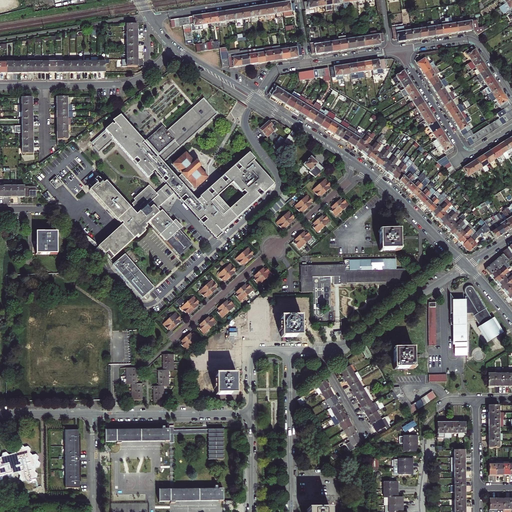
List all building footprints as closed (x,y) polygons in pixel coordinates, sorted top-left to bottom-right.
[(307,0),(308,2),(304,3),(305,10),(317,8),(315,0),(307,0)] [(323,0),(325,7),(326,11),(334,10),(333,5),(332,0),(323,0)] [(340,0),(341,4),(342,9),(350,7),(349,3),(349,0),(340,0)] [(511,0),(510,0),(505,3),(498,8),(503,15),(506,12),(508,16),(511,13),(511,0)] [(290,2),(281,3),(283,13),(295,11),(294,4),(290,5),(290,2)] [(281,3),(273,5),(274,14),(283,13),(281,3)] [(481,3),(473,6),(475,12),(483,9),(481,3)] [(273,5),(265,6),(266,16),(274,14),(273,5)] [(257,7),(259,17),(266,16),(265,6),(257,7)] [(257,7),(249,8),(250,18),(259,17),(257,7)] [(250,18),(249,8),(241,10),(242,19),(250,18)] [(242,19),(241,10),(233,11),(234,21),(242,19)] [(233,11),(225,12),(226,22),(234,21),(233,11)] [(216,13),(218,23),(226,22),(225,12),(216,13)] [(210,25),(218,23),(216,13),(208,15),(210,25)] [(210,25),(208,15),(200,16),(202,26),(210,25)] [(195,32),(194,27),(202,26),(200,16),(189,18),(190,25),(191,29),(191,32),(195,32)] [(451,17),(448,18),(450,34),(453,34),(458,33),(456,23),(452,23),(451,17)] [(446,24),(441,25),(443,36),(450,34),(448,18),(445,18),(446,24)] [(463,22),(465,32),(473,31),(477,35),(483,32),(482,27),(478,28),(476,20),(463,22)] [(463,22),(456,23),(458,33),(465,32),(463,22)] [(441,25),(434,26),(436,37),(443,36),(441,25)] [(427,27),(428,38),(436,37),(434,26),(427,27)] [(406,41),(404,29),(404,27),(392,28),(394,40),(398,40),(398,42),(406,41)] [(419,28),(421,39),(428,38),(427,27),(419,28)] [(413,40),(412,30),(411,28),(404,29),(406,41),(413,40)] [(421,39),(419,28),(412,30),(413,40),(421,39)] [(372,46),(381,45),(380,43),(384,42),(383,34),(379,34),(379,35),(377,36),(376,32),(370,33),(371,37),(372,46)] [(340,51),(348,50),(347,40),(346,37),(338,38),(339,41),(340,51)] [(372,46),(371,37),(363,38),(365,48),(372,46)] [(357,49),(365,48),(363,38),(355,39),(357,49)] [(347,40),(348,50),(351,50),(357,49),(355,39),(347,40)] [(322,44),(324,54),(332,53),(330,43),(330,41),(323,42),(324,44),(322,44)] [(339,41),(330,43),(332,53),(340,51),(339,41)] [(314,44),(310,45),(312,54),(316,54),(316,55),(324,54),(322,44),(314,45),(314,44)] [(302,56),(300,45),(297,46),(297,45),(288,47),(288,49),(290,59),(298,58),(298,57),(302,56)] [(279,46),(271,47),(274,62),(281,60),(280,50),(279,46)] [(271,47),(264,48),(266,63),(274,62),(271,47)] [(257,64),(266,63),(264,48),(255,49),(257,64)] [(471,62),(479,57),(475,50),(474,51),(472,48),(465,52),(471,62)] [(255,49),(247,50),(249,65),(257,64),(255,49)] [(281,60),(290,59),(288,49),(280,50),(281,60)] [(230,68),(242,67),(239,52),(239,50),(227,52),(228,56),(228,59),(229,63),(229,67),(230,68)] [(247,50),(239,52),(242,67),(249,65),(247,50)] [(483,63),(479,57),(471,62),(475,69),(483,63)] [(425,58),(417,63),(423,74),(436,66),(433,62),(429,64),(426,58),(425,58)] [(385,60),(371,62),(372,71),(373,77),(377,76),(382,75),(382,70),(386,69),(385,60)] [(364,63),(365,73),(372,71),(371,62),(364,63)] [(366,78),(365,73),(364,63),(356,64),(359,79),(366,78)] [(486,67),(483,63),(475,69),(476,71),(474,73),(476,77),(487,70),(486,67)] [(359,79),(356,64),(353,65),(349,65),(351,75),(351,80),(359,79)] [(351,75),(349,65),(342,66),(343,76),(351,75)] [(343,76),(342,66),(330,68),(332,79),(335,78),(338,78),(339,82),(339,83),(340,84),(342,84),(344,83),(343,76)] [(427,80),(437,74),(441,72),(437,66),(436,66),(423,74),(426,78),(427,80)] [(487,70),(476,77),(478,80),(476,81),(478,84),(483,81),(491,76),(487,70)] [(396,77),(400,83),(408,78),(404,71),(396,77)] [(431,87),(440,81),(442,81),(437,74),(427,80),(431,87)] [(491,76),(483,81),(487,88),(495,82),(491,76)] [(408,78),(400,83),(404,89),(412,84),(410,82),(408,78)] [(435,93),(444,88),(440,81),(431,87),(435,93)] [(495,82),(487,88),(491,94),(499,89),(495,82)] [(412,84),(404,89),(400,91),(404,98),(408,96),(416,91),(412,84)] [(268,94),(279,101),(284,92),(273,86),(268,94)] [(448,86),(444,88),(435,93),(440,100),(452,92),(448,86)] [(499,89),(491,94),(487,96),(491,103),(495,100),(503,95),(499,89)] [(416,91),(408,96),(412,102),(420,97),(416,91)] [(279,101),(286,105),(291,97),(284,92),(279,101)] [(440,100),(444,106),(453,100),(450,95),(453,93),(452,92),(440,100)] [(291,97),(286,105),(292,109),(298,101),(299,99),(292,95),(291,97)] [(503,110),(510,106),(503,95),(495,100),(502,111),(503,110)] [(420,97),(412,102),(416,108),(424,103),(420,97)] [(298,101),(292,109),(300,114),(307,101),(302,98),(300,102),(298,101)] [(453,100),(444,106),(448,112),(458,106),(454,99),(453,100)] [(152,174),(155,172),(167,185),(157,194),(150,186),(134,200),(135,201),(132,204),(134,206),(131,209),(107,182),(104,184),(98,177),(96,179),(99,183),(95,187),(92,183),(89,185),(92,189),(123,225),(99,246),(106,254),(107,253),(112,259),(139,236),(140,237),(147,231),(145,230),(149,227),(147,224),(150,222),(179,254),(192,243),(180,230),(182,228),(179,225),(177,226),(163,210),(160,206),(174,194),(216,243),(223,237),(222,235),(275,188),(254,164),(256,162),(249,155),(197,202),(188,192),(193,187),(195,190),(208,178),(199,169),(201,167),(196,161),(194,163),(186,153),(173,165),(181,174),(176,179),(164,165),(220,116),(205,100),(168,133),(163,128),(145,143),(121,115),(113,121),(115,124),(114,125),(113,124),(106,130),(106,131),(92,144),(95,147),(94,147),(100,154),(115,141),(149,179),(154,175),(152,174)] [(300,114),(306,118),(314,106),(312,105),(313,103),(308,100),(307,101),(300,114)] [(416,108),(420,115),(428,109),(426,107),(424,103),(416,108)] [(306,118),(313,122),(321,110),(322,109),(315,104),(314,106),(306,118)] [(458,106),(448,112),(452,119),(460,113),(463,112),(459,105),(458,106)] [(428,109),(420,115),(424,121),(432,116),(428,109)] [(321,110),(313,122),(320,126),(329,113),(325,111),(324,113),(321,110)] [(327,131),(335,118),(335,117),(329,113),(320,126),(327,131)] [(460,113),(452,119),(454,122),(456,125),(464,120),(460,113)] [(432,116),(424,121),(428,127),(436,122),(434,119),(432,116)] [(464,120),(456,125),(463,136),(464,135),(471,131),(466,123),(470,120),(468,117),(464,120)] [(334,135),(342,122),(335,118),(327,131),(334,135)] [(260,129),(265,135),(267,137),(275,130),(273,128),(269,122),(260,129)] [(349,126),(342,122),(334,135),(341,139),(348,128),(349,126)] [(436,122),(428,127),(432,134),(440,128),(436,122)] [(355,132),(348,128),(341,139),(348,143),(353,135),(355,132)] [(440,128),(432,134),(436,140),(444,135),(440,128)] [(285,154),(299,136),(292,131),(286,138),(282,135),(274,145),(285,154)] [(464,135),(467,139),(470,137),(473,135),(474,135),(471,131),(464,135)] [(68,133),(57,133),(57,140),(58,145),(65,145),(65,140),(68,140),(68,133)] [(373,133),(371,136),(359,151),(363,154),(370,146),(368,145),(375,135),(373,133)] [(360,140),(354,147),(359,151),(371,136),(369,134),(367,137),(366,136),(362,141),(360,140)] [(353,135),(348,143),(354,147),(360,140),(353,135)] [(436,140),(440,146),(448,141),(444,135),(436,140)] [(372,161),(382,149),(380,147),(387,139),(384,137),(378,144),(377,146),(368,158),(372,161)] [(448,141),(440,146),(447,156),(455,151),(448,141)] [(497,147),(502,155),(509,151),(504,143),(497,147)] [(368,158),(377,146),(375,144),(372,148),(370,146),(363,154),(368,158)] [(384,150),(382,149),(372,161),(377,165),(389,148),(386,146),(384,150)] [(392,154),(393,153),(390,152),(393,148),(391,147),(389,148),(377,165),(381,168),(392,154)] [(502,155),(497,147),(490,151),(496,160),(502,155)] [(392,154),(381,168),(385,172),(399,154),(400,153),(398,151),(394,156),(392,154)] [(496,160),(490,151),(483,155),(489,164),(496,160)] [(385,172),(390,175),(400,162),(398,161),(401,156),(399,154),(385,172)] [(489,164),(483,155),(480,158),(476,160),(482,168),(489,164)] [(316,177),(325,169),(314,156),(305,163),(311,170),(310,171),(316,177)] [(394,178),(399,182),(405,173),(403,172),(409,165),(408,164),(412,158),(411,157),(408,161),(394,178)] [(448,159),(446,157),(437,162),(438,163),(439,165),(448,159)] [(400,162),(390,175),(394,178),(408,161),(405,159),(402,164),(400,162)] [(448,159),(439,165),(440,166),(442,167),(442,168),(450,163),(448,159)] [(482,168),(476,160),(469,164),(475,173),(482,168)] [(475,173),(469,164),(462,169),(468,177),(475,173)] [(399,182),(403,186),(412,176),(415,171),(416,170),(411,166),(405,173),(399,182)] [(403,186),(407,190),(416,180),(420,175),(415,171),(412,176),(403,186)] [(416,180),(407,190),(411,194),(421,184),(425,179),(426,177),(423,175),(418,182),(416,180)] [(319,185),(326,192),(330,188),(328,186),(330,184),(326,179),(319,185)] [(421,184),(411,194),(415,198),(423,189),(429,183),(429,182),(425,179),(421,184)] [(429,183),(423,189),(427,193),(433,187),(429,183)] [(319,194),(321,196),(326,192),(319,185),(313,190),(317,196),(319,194)] [(36,186),(17,186),(18,198),(29,197),(28,190),(38,190),(36,186)] [(423,205),(431,197),(429,195),(435,189),(433,187),(427,193),(419,201),(423,205)] [(423,189),(415,198),(419,201),(427,193),(423,189)] [(431,197),(423,205),(427,209),(441,196),(436,191),(431,197)] [(307,195),(301,201),(308,208),(312,204),(310,202),(312,201),(307,195)] [(441,196),(427,209),(431,213),(446,199),(441,195),(441,196)] [(275,214),(286,204),(281,199),(270,209),(275,214)] [(340,199),(336,203),(342,211),(349,205),(344,200),(342,202),(340,199)] [(446,199),(431,213),(435,217),(449,205),(450,204),(446,199)] [(301,210),(303,213),(308,208),(301,201),(295,207),(299,212),(301,210)] [(342,211),(336,203),(331,207),(333,210),(332,211),(336,216),(342,211)] [(510,230),(511,228),(511,221),(504,210),(501,204),(498,206),(507,220),(504,222),(510,230)] [(435,217),(439,221),(452,209),(449,205),(435,217)] [(439,221),(443,225),(456,213),(452,209),(439,221)] [(499,221),(497,222),(504,234),(510,230),(504,222),(497,211),(494,213),(499,221)] [(289,212),(283,217),(289,225),(294,221),(292,219),(294,217),(289,212)] [(456,213),(443,225),(447,229),(458,219),(456,217),(458,215),(456,213)] [(447,229),(451,233),(462,222),(466,219),(462,215),(458,219),(447,229)] [(324,218),(322,216),(317,220),(324,227),(330,222),(326,216),(324,218)] [(276,223),(279,226),(281,228),(283,227),(285,229),(289,225),(283,217),(276,223)] [(504,234),(497,222),(494,217),(492,218),(496,224),(493,226),(500,237),(504,234)] [(365,253),(373,253),(373,225),(373,218),(364,218),(365,253)] [(324,227),(317,220),(313,224),(315,226),(313,228),(318,233),(324,227)] [(462,230),(455,237),(459,241),(470,231),(477,224),(475,221),(464,232),(462,230)] [(462,222),(451,233),(455,237),(462,230),(461,229),(465,225),(462,222)] [(500,237),(493,226),(491,227),(488,222),(485,224),(488,229),(490,231),(495,240),(500,237)] [(482,227),(486,234),(490,231),(488,229),(485,224),(482,227)] [(380,251),(400,251),(399,230),(380,231),(380,251)] [(459,241),(463,245),(470,238),(469,237),(472,233),(470,231),(459,241)] [(306,234),(304,232),(299,236),(306,244),(312,238),(308,232),(306,234)] [(57,233),(36,233),(36,254),(57,254),(57,233)] [(306,244),(299,236),(295,240),(297,242),(294,244),(299,250),(306,244)] [(470,252),(477,245),(470,238),(463,245),(470,252)] [(99,246),(95,250),(102,257),(106,254),(99,246)] [(249,248),(242,254),(249,261),(253,257),(254,257),(252,255),(253,253),(249,248)] [(486,271),(491,277),(499,270),(511,259),(511,253),(509,249),(502,254),(503,257),(486,271)] [(107,253),(106,254),(114,264),(126,253),(125,252),(115,262),(112,259),(107,253)] [(126,253),(114,264),(145,299),(157,288),(126,253)] [(249,261),(242,254),(236,259),(241,264),(242,263),(244,265),(249,261)] [(231,264),(224,270),(231,277),(236,273),(234,271),(235,269),(231,264)] [(314,293),(314,278),(342,277),(342,283),(406,282),(405,270),(346,271),(346,265),(301,265),(301,293),(314,293)] [(507,271),(495,281),(498,285),(507,278),(504,276),(511,269),(510,267),(507,271)] [(264,268),(259,272),(266,280),(272,274),(268,269),(266,270),(264,268)] [(499,270),(491,277),(495,281),(507,271),(505,268),(501,272),(499,270)] [(224,279),(226,281),(231,277),(224,270),(218,275),(223,281),(224,279)] [(257,274),(255,276),(257,278),(255,280),(259,285),(266,280),(259,272),(257,274)] [(507,278),(498,285),(502,290),(511,281),(511,275),(511,274),(507,278)] [(212,280),(206,286),(213,294),(217,290),(215,287),(217,286),(212,280)] [(511,281),(502,290),(505,294),(511,288),(511,285),(511,281)] [(245,284),(241,288),(247,296),(254,290),(249,285),(247,287),(245,284)] [(206,295),(208,298),(213,294),(206,286),(200,292),(204,297),(206,295)] [(241,288),(237,292),(239,294),(237,296),(241,301),(247,296),(241,288)] [(455,327),(456,338),(457,338),(457,346),(458,355),(469,354),(468,315),(474,315),(483,328),(480,330),(489,344),(506,334),(497,319),(494,320),(476,290),(475,289),(473,288),(472,288),(470,289),(469,289),(468,291),(468,292),(467,293),(468,295),(470,298),(469,298),(468,298),(468,304),(468,309),(461,310),(458,304),(452,296),(453,327),(455,327)] [(195,310),(199,306),(199,305),(197,303),(199,301),(195,296),(194,296),(188,302),(195,310)] [(227,301),(222,305),(229,312),(236,306),(231,302),(229,303),(227,301)] [(188,312),(190,314),(195,310),(188,302),(181,308),(186,313),(188,312)] [(30,386),(98,386),(98,336),(108,336),(108,325),(104,325),(103,311),(42,311),(42,304),(30,304),(30,386)] [(222,305),(218,309),(220,311),(218,313),(223,318),(229,312),(222,305)] [(176,313),(170,319),(176,326),(180,322),(179,320),(181,318),(176,313)] [(209,317),(204,321),(211,328),(217,323),(213,318),(211,319),(209,317)] [(302,317),(281,318),(281,337),(302,337),(302,317)] [(170,319),(163,324),(168,330),(170,328),(172,330),(176,326),(170,319)] [(211,328),(204,321),(200,325),(202,327),(200,329),(205,334),(211,328)] [(242,326),(242,341),(266,340),(266,325),(242,326)] [(193,335),(191,333),(186,337),(192,345),(199,339),(194,334),(193,335)] [(233,365),(232,333),(223,333),(224,366),(233,365)] [(186,337),(181,341),(183,344),(182,345),(186,350),(192,345),(186,337)] [(394,351),(395,370),(415,369),(414,350),(410,350),(410,343),(402,343),(402,350),(394,351)] [(368,358),(372,356),(367,347),(363,351),(368,358)] [(165,387),(169,387),(169,371),(175,370),(174,354),(164,355),(164,371),(158,371),(159,387),(154,387),(154,403),(165,403),(165,387)] [(343,378),(345,381),(355,375),(351,367),(342,373),(344,376),(345,377),(343,378)] [(135,368),(127,369),(127,384),(132,384),(132,401),(143,401),(143,384),(138,384),(138,368),(135,368)] [(351,387),(359,382),(362,381),(358,373),(355,375),(345,381),(346,383),(348,382),(351,387)] [(236,395),(236,374),(233,375),(224,375),(216,375),(216,395),(236,395)] [(326,382),(318,386),(318,385),(315,387),(320,396),(323,394),(332,389),(330,386),(329,387),(326,382)] [(352,394),(354,396),(364,390),(359,382),(351,387),(353,391),(354,393),(352,394)] [(360,402),(371,396),(367,388),(364,390),(354,396),(355,399),(357,398),(360,402)] [(332,389),(323,394),(327,402),(335,397),(332,392),(334,391),(332,389)] [(360,409),(363,411),(373,405),(370,401),(373,399),(371,396),(360,402),(362,406),(362,407),(360,409)] [(335,397),(327,402),(332,409),(340,404),(339,402),(337,402),(335,397)] [(303,398),(298,401),(301,407),(306,404),(303,398)] [(369,418),(377,413),(384,409),(380,401),(373,405),(363,411),(364,414),(366,412),(369,418)] [(340,404),(332,409),(336,417),(344,413),(340,407),(342,406),(340,404)] [(412,406),(410,416),(420,410),(416,404),(412,406)] [(344,413),(336,417),(331,419),(336,427),(341,424),(349,420),(348,417),(347,418),(344,413)] [(382,421),(377,413),(369,418),(372,423),(370,424),(372,426),(382,421)] [(382,421),(386,428),(390,426),(386,418),(382,421)] [(349,420),(341,424),(345,432),(352,428),(349,423),(351,422),(349,420)] [(382,421),(372,426),(373,430),(375,428),(377,433),(386,428),(382,421)] [(418,425),(415,421),(404,427),(407,432),(410,430),(412,432),(416,429),(415,427),(418,425)] [(345,432),(349,440),(358,435),(357,432),(355,433),(352,428),(345,432)] [(79,487),(78,431),(65,431),(65,488),(79,487)] [(104,432),(105,444),(168,444),(168,431),(104,432)] [(207,431),(208,461),(223,461),(223,431),(207,431)] [(358,435),(349,440),(354,447),(361,443),(358,438),(360,437),(358,435)] [(0,480),(3,479),(4,476),(7,475),(10,477),(15,476),(15,473),(19,471),(22,474),(21,478),(24,481),(27,480),(29,482),(33,481),(34,478),(37,477),(38,473),(36,470),(37,466),(40,465),(37,463),(39,459),(36,457),(37,453),(33,454),(30,451),(31,447),(29,445),(25,446),(22,444),(18,445),(18,448),(14,449),(13,453),(9,454),(6,451),(3,452),(3,456),(0,456),(0,480)] [(159,491),(159,503),(223,503),(223,490),(159,491)] [(400,499),(399,491),(385,491),(385,499),(390,499),(400,499)]
